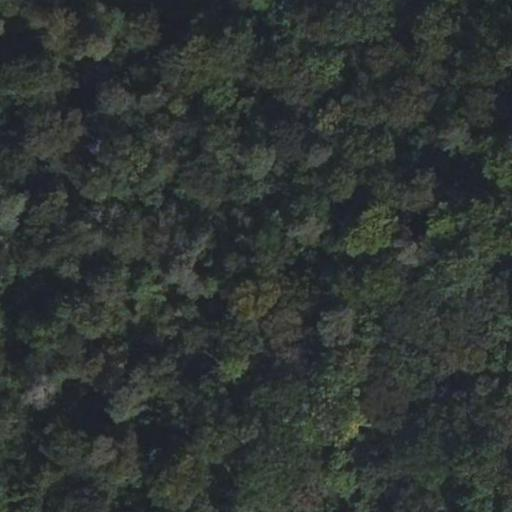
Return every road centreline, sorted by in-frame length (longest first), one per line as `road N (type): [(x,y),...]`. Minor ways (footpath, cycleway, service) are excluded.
road 1 (track): [(197,511),(468,0)]
road 2 (track): [(0,36),(137,0)]
